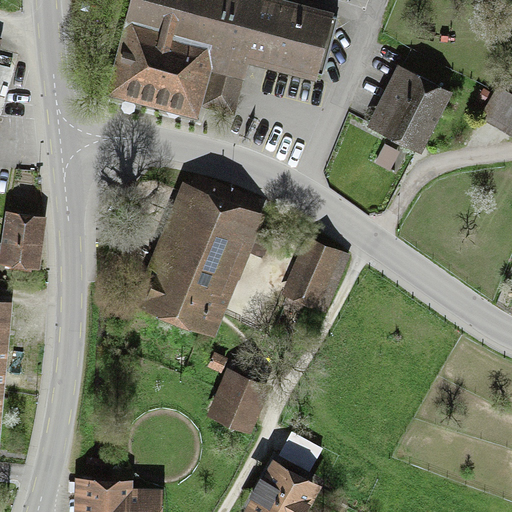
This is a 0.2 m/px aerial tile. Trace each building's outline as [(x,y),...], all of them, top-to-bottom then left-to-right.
[(328,8),(294,0),(123,0),(100,95),(194,119),(197,106),(232,115),(246,62),(310,78),(328,8)] [(0,190),(29,55),(0,49),(0,190)] [(403,67),(377,116),(417,137),(438,97),(444,100),(449,91),(403,67)] [(511,93),(499,86),(482,115),(511,131),(511,93)] [(199,177),(151,298),(204,318),(244,216),(251,219),(258,200),(199,177)] [(38,224),(13,219),(6,253),(32,257),(38,224)] [(325,303),(344,256),(336,252),(337,248),(310,237),(283,302),(310,313),(316,300),(325,303)] [(32,257),(6,253),(4,266),(30,270),(32,257)] [(0,421),(10,303),(0,302),(0,421)] [(257,387),(234,377),(221,410),(243,419),(257,387)] [(276,465),(250,510),(253,511),(296,511),(311,486),(276,465)] [(85,511),(155,511),(156,492),(126,491),(126,482),(86,481),(85,511)]
